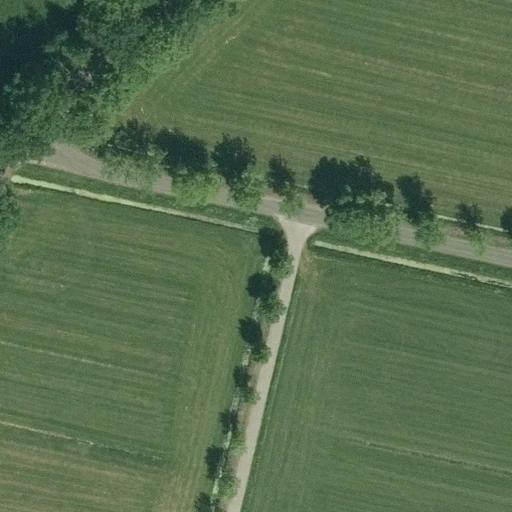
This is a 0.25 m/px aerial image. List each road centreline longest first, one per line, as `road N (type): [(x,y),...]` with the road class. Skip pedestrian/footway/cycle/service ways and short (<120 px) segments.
road 1 (unclassified): [(511,259),(72,161),(28,134)]
road 2 (unclassified): [(28,134),(166,0)]
